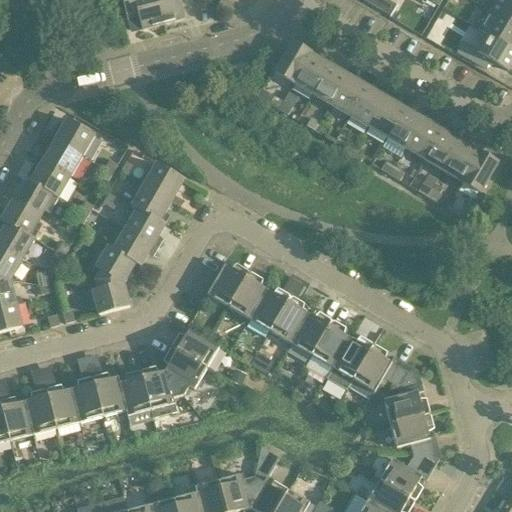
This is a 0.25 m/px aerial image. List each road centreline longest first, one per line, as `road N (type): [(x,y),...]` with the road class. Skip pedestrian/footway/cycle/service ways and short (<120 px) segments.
road 1 (residential): [(468,409),(440,340),(221,220),(207,224),(154,314),(137,326),(0,363)]
road 2 (residential): [(0,151),(34,93),(239,38),(292,0)]
road 3 (residential): [(295,0),(511,126)]
